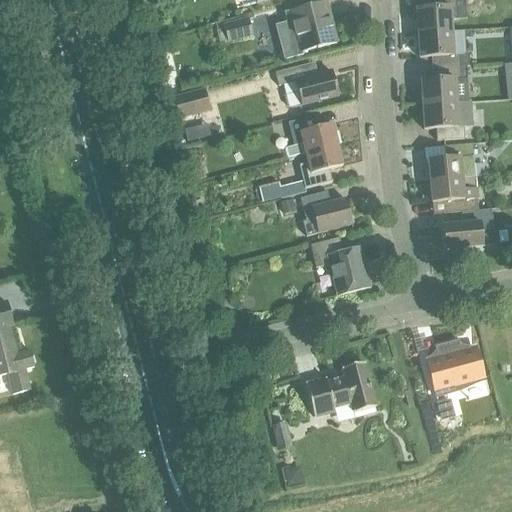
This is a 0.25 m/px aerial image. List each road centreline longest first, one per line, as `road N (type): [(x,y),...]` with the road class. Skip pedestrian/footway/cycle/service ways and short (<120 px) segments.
road 1 (secondary): [(182,511),(47,0)]
road 2 (residential): [(421,302),(397,219),(379,0)]
road 3 (residential): [(175,364),(421,302)]
